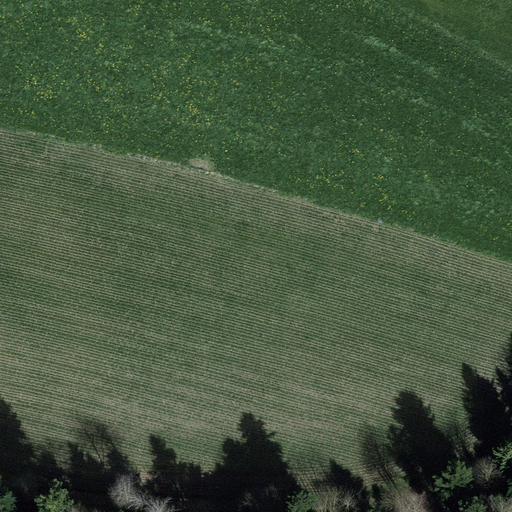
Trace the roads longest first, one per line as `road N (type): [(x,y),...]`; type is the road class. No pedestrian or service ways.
road 1 (track): [(0,480),(84,500),(236,511)]
road 2 (track): [(341,511),(414,496),(511,448)]
